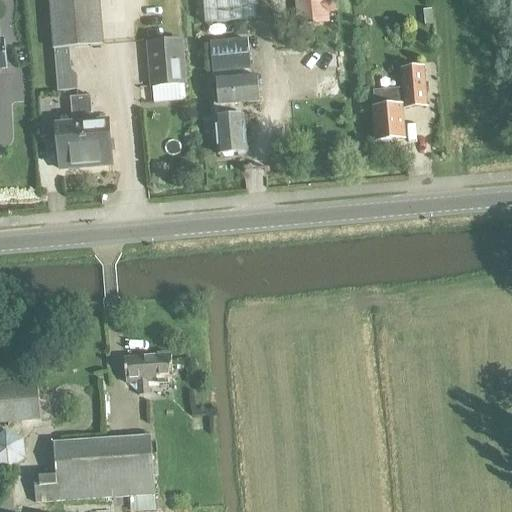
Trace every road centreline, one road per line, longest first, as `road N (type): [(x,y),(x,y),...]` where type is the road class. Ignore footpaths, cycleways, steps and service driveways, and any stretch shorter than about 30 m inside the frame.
road 1 (secondary): [(0,242),(511,196)]
road 2 (track): [(337,511),(336,337),(364,299),(442,301),(511,284)]
road 3 (unknown): [(151,211),(118,0)]
road 4 (track): [(445,0),(463,201)]
